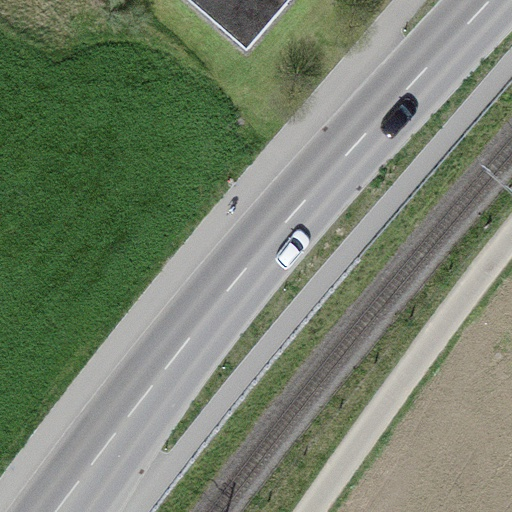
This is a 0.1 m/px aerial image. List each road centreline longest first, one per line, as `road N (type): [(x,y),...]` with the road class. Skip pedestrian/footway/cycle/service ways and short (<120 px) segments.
road 1 (primary): [(488,0),(373,121),(154,384),(66,511)]
road 2 (track): [(309,511),(511,236)]
